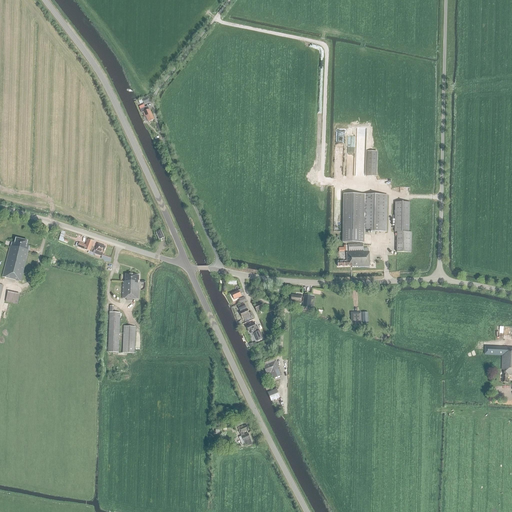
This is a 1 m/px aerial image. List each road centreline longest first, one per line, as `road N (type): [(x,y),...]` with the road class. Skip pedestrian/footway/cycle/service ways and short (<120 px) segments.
road 1 (unclassified): [(219,270),(151,99),(228,0)]
road 2 (secondary): [(187,266),(99,74),(44,0)]
road 3 (unclassified): [(440,280),(446,0)]
road 4 (secondary): [(306,511),(187,266)]
road 5 (tertiary): [(440,280),(241,275)]
road 6 (tertiary): [(187,266),(0,207)]
